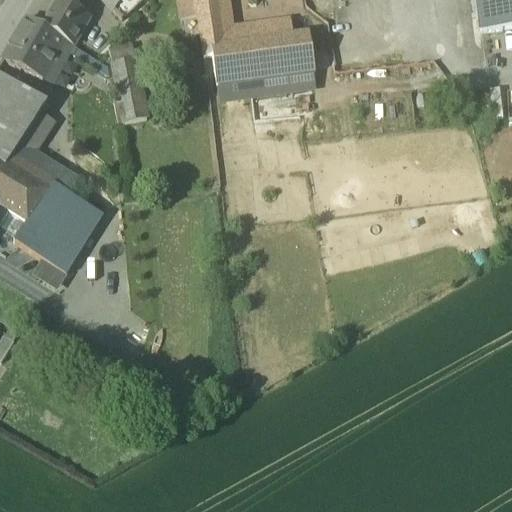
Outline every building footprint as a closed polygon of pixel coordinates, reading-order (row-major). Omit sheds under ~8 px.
[(100,0),(111,12),(124,0),(100,0)] [(144,0),(124,0),(111,12),(120,22),(144,0)] [(178,0),(180,10),(196,7),(194,0),(178,0)] [(211,50),(229,47),(227,32),(224,14),(221,15),(218,0),(194,0),(196,7),(197,19),(204,62),(212,60),(211,50)] [(511,0),(476,0),(481,36),(511,31),(511,0)] [(57,2),(41,30),(63,42),(70,46),(73,48),(89,20),(57,2)] [(197,19),(196,7),(180,10),(181,21),(197,19)] [(42,81),(63,42),(41,30),(26,21),(0,63),(2,64),(42,82),(43,81),(42,81)] [(284,23),(227,32),(229,47),(287,39),(284,23)] [(309,36),(287,39),(229,47),(211,50),(212,60),(217,92),(219,92),(219,91),(250,87),(252,87),(252,86),(281,82),(282,82),(284,82),(284,81),(313,77),(315,77),(309,36)] [(49,84),(70,46),(63,42),(42,81),(43,81),(49,84)] [(109,53),(112,68),(135,63),(131,48),(109,53)] [(112,68),(123,128),(146,123),(135,63),(112,68)] [(0,159),(9,165),(20,148),(33,156),(53,125),(42,117),(47,107),(0,78),(0,159)] [(42,162),(33,156),(20,148),(9,165),(32,179),(42,162)] [(9,165),(0,159),(0,210),(6,214),(27,227),(27,228),(41,208),(52,192),(50,191),(32,179),(9,165)] [(32,179),(50,191),(61,175),(42,162),(32,179)] [(52,192),(41,208),(54,216),(67,197),(76,183),(62,174),(61,175),(50,191),(52,192)] [(103,220),(67,197),(54,216),(41,208),(27,228),(27,227),(13,246),(65,279),(103,220)] [(0,345),(0,366),(13,346),(3,340),(0,345)]
